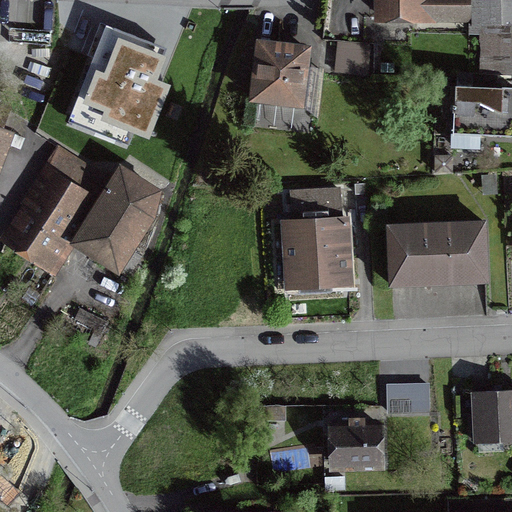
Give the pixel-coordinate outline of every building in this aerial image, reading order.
[(479,9),(479,25),(507,25),(506,0),(379,0),(379,18),(465,19),(465,9),(479,9)] [(144,109),(167,48),(106,24),(68,121),(130,145),(144,109)] [(507,25),(479,25),(480,74),(508,73),(507,25)] [(299,105),(303,70),(306,50),(258,44),(251,99),(299,105)] [(366,75),(369,47),(337,44),(335,73),(366,75)] [(511,135),(511,90),(456,87),(455,106),(453,106),(452,113),(455,113),(453,146),(476,148),(477,134),(511,135)] [(64,155),(11,241),(55,269),(71,244),(110,183),(64,155)] [(119,169),(110,183),(71,244),(116,272),(151,216),(157,192),(119,169)] [(307,224),(291,225),(286,225),(289,282),(321,280),(329,287),(338,287),(345,278),(342,222),(321,223),(321,217),(306,218),(307,224)] [(387,227),(390,286),(391,286),(391,276),(432,274),(432,267),(441,266),(441,274),(483,272),(483,282),(485,282),(482,223),(387,227)] [(431,410),(430,383),(387,384),(388,411),(431,410)] [(511,435),(511,390),(472,393),(474,438),(511,435)] [(380,464),(379,426),(333,427),(334,450),(328,450),(328,462),(334,462),(334,466),(380,464)]
